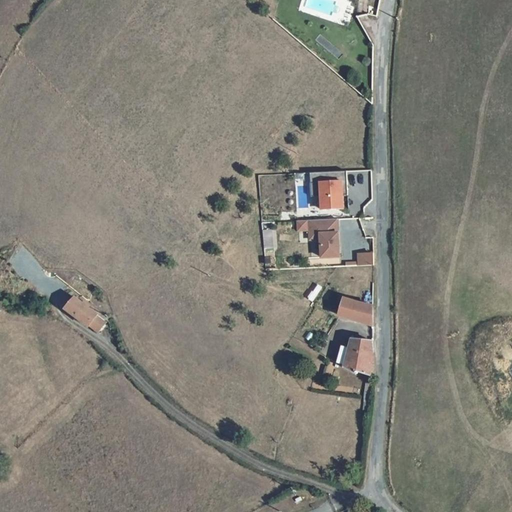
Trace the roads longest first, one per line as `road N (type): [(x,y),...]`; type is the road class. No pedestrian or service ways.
road 1 (unclassified): [(390,0),(380,116),(384,369),(374,471),(376,496),(396,511)]
road 2 (track): [(346,492),(257,455),(203,421),(153,381),(107,317),(24,246)]
